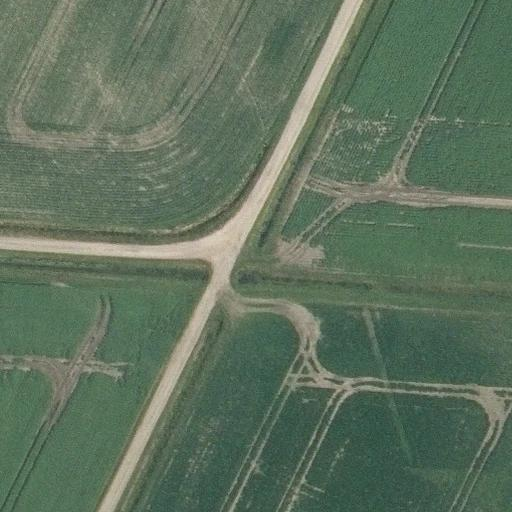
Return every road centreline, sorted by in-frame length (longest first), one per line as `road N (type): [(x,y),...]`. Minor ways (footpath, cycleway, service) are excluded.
road 1 (track): [(352,0),(106,511)]
road 2 (track): [(239,242),(185,250),(0,237)]
